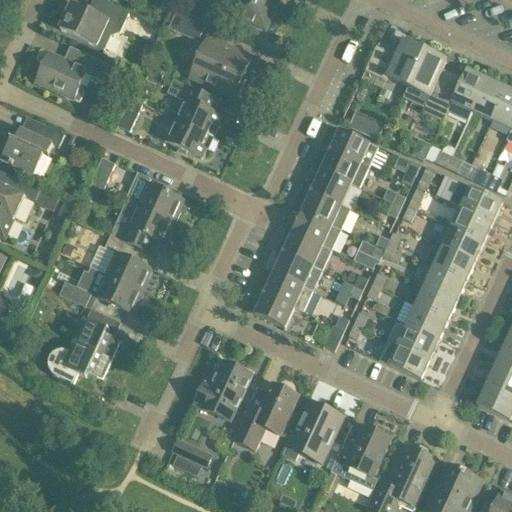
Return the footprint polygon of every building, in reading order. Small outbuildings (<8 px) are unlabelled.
[(72,5),(60,31),(104,52),(111,37),(120,34),(121,35),(130,15),(97,0),(94,0),(88,13),(72,5)] [(239,0),(235,2),(230,11),(234,22),(243,26),(244,25),(248,24),(265,31),(279,0),(239,0)] [(208,27),(178,13),(169,33),(199,47),(208,27)] [(251,60),(208,41),(191,79),(234,99),(236,93),(239,95),(246,79),(243,78),(251,60)] [(388,80),(409,90),(425,53),(404,43),(397,57),(377,48),(365,74),(386,83),(388,80)] [(49,55),(35,84),(80,105),(85,95),(82,87),(87,76),(102,83),(109,67),(77,52),(71,65),(49,55)] [(443,124),(447,115),(463,81),(443,72),(447,63),(425,53),(409,90),(429,99),(422,115),(443,124)] [(164,77),(151,72),(146,82),(159,88),(164,77)] [(447,115),(467,124),(472,114),(487,81),(467,72),(463,81),(447,115)] [(487,81),(472,114),(492,123),(507,90),(487,81)] [(184,103),(175,122),(215,140),(220,129),(217,127),(221,117),(214,114),(219,103),(174,82),(168,95),(184,103)] [(492,123),(511,132),(511,130),(511,92),(507,90),(492,123)] [(130,135),(142,108),(129,102),(117,129),(130,135)] [(485,156),(494,124),(479,120),(470,152),(485,156)] [(215,140),(175,122),(165,144),(202,161),(206,151),(209,152),(215,140)] [(378,143),(385,127),(374,122),(366,138),(378,143)] [(10,141),(11,141),(1,162),(34,178),(43,157),(49,159),(49,158),(48,158),(53,147),(59,150),(65,137),(36,123),(30,136),(21,132),(16,142),(11,140),(10,141)] [(331,152),(361,166),(369,170),(379,149),(370,145),(370,146),(336,130),(330,143),(334,145),(331,152)] [(424,163),(425,162),(432,148),(419,142),(412,158),(424,163)] [(321,173),(351,187),(360,191),(369,170),(361,166),(331,152),(321,173)] [(435,165),(446,170),(451,159),(440,154),(435,165)] [(451,159),(446,170),(458,176),(463,164),(451,159)] [(104,192),(115,167),(102,161),(91,186),(104,192)] [(411,189),(421,168),(411,164),(402,185),(411,189)] [(474,183),(485,189),(491,177),(479,172),(474,183)] [(342,207),(351,187),(321,173),(312,194),(342,207)] [(497,194),(502,182),(491,177),(485,189),(497,194)] [(423,178),(418,190),(425,193),(431,182),(423,178)] [(0,238),(4,240),(13,222),(25,198),(35,203),(40,192),(18,181),(13,192),(0,186),(0,238)] [(494,225),(503,205),(459,185),(451,205),(461,210),(494,225)] [(148,186),(138,208),(175,225),(181,214),(179,213),(184,203),(148,186)] [(71,206),(79,210),(85,197),(77,193),(71,206)] [(302,215),(332,229),(341,233),(351,212),(342,207),(312,194),(302,215)] [(397,196),(392,205),(402,210),(406,200),(397,196)] [(414,198),(408,210),(416,213),(422,202),(414,198)] [(170,237),(175,225),(138,208),(127,203),(111,237),(136,249),(151,256),(155,254),(160,244),(164,246),(169,236),(170,237)] [(77,211),(67,205),(62,215),(72,220),(77,211)] [(397,221),(402,210),(392,205),(387,216),(397,221)] [(411,225),(416,213),(408,210),(403,221),(411,225)] [(494,225),(461,210),(452,229),(485,244),(494,225)] [(323,248),(333,252),(341,233),(332,229),(302,215),(293,234),(323,248)] [(75,225),(70,240),(87,245),(92,230),(75,225)] [(485,244),(452,229),(443,249),(476,264),(485,244)] [(333,252),(323,248),(293,234),(284,255),(323,273),(333,252)] [(393,236),(390,243),(388,247),(396,251),(401,240),(393,236)] [(116,256),(106,277),(144,294),(149,283),(148,282),(152,272),(131,262),(136,249),(111,237),(105,250),(116,256)] [(380,238),(376,248),(385,253),(388,247),(390,243),(380,238)] [(67,246),(63,255),(69,258),(73,249),(67,246)] [(388,247),(385,253),(382,259),(390,263),(395,252),(396,251),(388,247)] [(376,248),(371,259),(380,263),(382,259),(385,253),(376,248)] [(434,269),(467,284),(476,264),(443,249),(434,269)] [(403,255),(395,252),(390,263),(398,266),(403,255)] [(358,253),(354,263),(373,272),(376,266),(379,267),(380,263),(371,259),(358,253)] [(314,294),(323,273),(284,255),(274,276),(314,294)] [(38,269),(35,275),(37,280),(43,283),(48,274),(38,269)] [(425,289),(457,304),(467,284),(434,269),(425,289)] [(77,290),(92,296),(96,298),(96,299),(97,299),(132,315),(137,305),(138,306),(144,294),(106,277),(91,270),(88,275),(85,274),(77,290)] [(351,275),(347,284),(355,287),(359,278),(351,275)] [(264,296),(295,310),(304,314),(314,294),(274,276),(264,296)] [(378,276),(372,288),(380,292),(386,280),(378,276)] [(359,278),(355,287),(364,292),(369,282),(359,277),(359,278)] [(92,296),(77,290),(65,284),(59,297),(86,309),(92,296)] [(355,287),(350,298),(359,302),(364,292),(355,287)] [(367,299),(375,303),(380,292),(372,288),(367,299)] [(416,308),(449,323),(457,304),(425,289),(416,308)] [(285,331),(295,310),(264,296),(261,304),(257,302),(251,315),(285,331)] [(407,328),(439,343),(449,323),(416,308),(407,328)] [(86,322),(74,347),(112,364),(121,344),(111,340),(118,324),(91,312),(87,322),(86,322)] [(360,316),(354,328),(362,331),(368,319),(360,316)] [(340,319),(335,329),(345,333),(350,323),(340,319)] [(389,343),(431,362),(439,343),(407,328),(398,324),(389,343)] [(42,332),(28,325),(22,339),(35,345),(42,332)] [(323,349),(335,354),(345,333),(335,329),(333,328),(323,349)] [(349,339),(357,342),(362,331),(354,328),(349,339)] [(380,363),(388,367),(421,382),(431,362),(389,343),(380,363)] [(103,382),(112,364),(74,347),(70,355),(68,355),(66,354),(64,353),(62,353),(60,354),(58,354),(56,355),(55,356),(53,357),(52,359),(50,361),(50,362),(49,364),(49,366),(49,369),(49,371),(50,373),(51,374),(52,376),(53,378),(55,379),(57,380),(59,381),(86,393),(93,378),(103,382)] [(511,352),(505,349),(496,369),(511,376),(511,352)] [(231,424),(252,377),(223,364),(212,389),(205,385),(195,407),(202,410),(202,411),(231,424)] [(511,376),(496,369),(487,388),(511,399),(511,376)] [(234,443),(256,453),(266,432),(280,438),(299,398),(273,387),(261,414),(250,409),(234,443)] [(478,408),(480,409),(510,423),(511,419),(511,399),(487,388),(478,408)] [(324,463),(344,419),(308,403),(283,457),(296,463),(301,452),(324,463)] [(207,428),(202,443),(216,448),(221,433),(207,428)] [(378,483),(372,481),(391,441),(365,429),(354,451),(344,447),(331,474),(337,477),(373,493),(378,483)] [(212,458),(178,443),(173,454),(207,470),(212,458)] [(395,511),(397,507),(408,511),(413,511),(437,462),(428,458),(427,454),(421,452),(418,454),(409,449),(390,489),(381,485),(369,511),(395,511)] [(469,511),(483,483),(446,466),(424,511),(469,511)] [(331,474),(322,493),(328,496),(337,477),(331,474)] [(495,510),(484,505),(480,511),(511,511),(511,496),(503,493),(495,510)]
